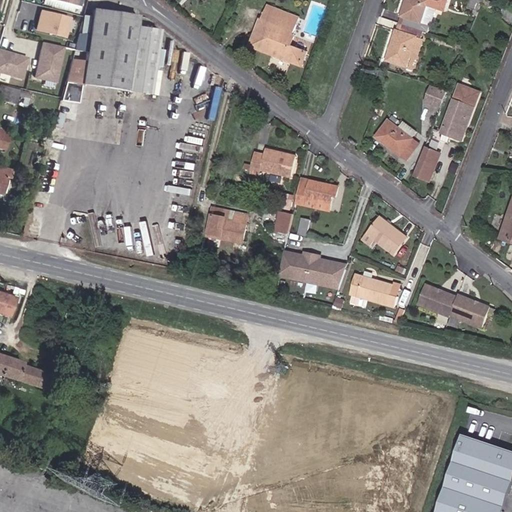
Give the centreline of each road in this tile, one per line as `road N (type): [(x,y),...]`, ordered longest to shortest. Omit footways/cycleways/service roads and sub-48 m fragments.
road 1 (tertiary): [(511,372),(0,251)]
road 2 (residential): [(511,71),(447,234)]
road 3 (tertiary): [(323,138),(189,31)]
road 4 (tertiary): [(447,234),(323,138)]
road 5 (residential): [(377,0),(323,138)]
